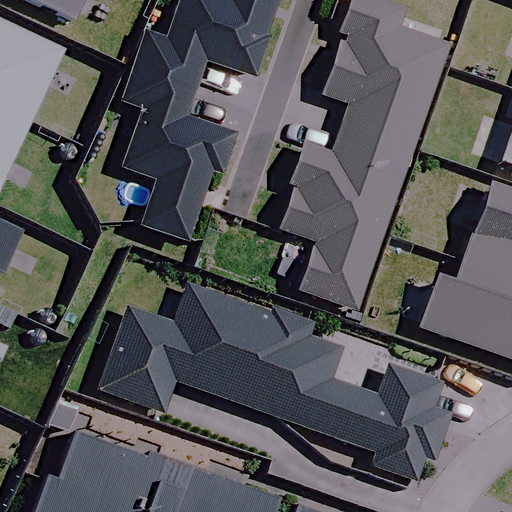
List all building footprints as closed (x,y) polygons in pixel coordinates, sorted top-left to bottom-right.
[(29,0),(73,21),(83,0),(29,0)] [(264,38),(276,0),(181,0),(167,41),(143,33),(132,64),(196,85),(204,60),(253,76),(266,38),(264,38)] [(404,9),(377,0),(349,0),(339,32),(343,34),(322,94),(347,102),(338,128),(410,152),(446,45),(398,29),(404,9)] [(67,52),(0,19),(0,106),(32,122),(67,52)] [(185,118),(196,85),(132,64),(120,100),(142,108),(122,168),(156,180),(141,225),(186,240),(209,170),(220,174),(234,134),(185,118)] [(0,188),(32,122),(0,106),(0,188)] [(410,152),(338,128),(329,154),(303,145),(289,185),(294,187),(280,229),(315,241),(298,292),(356,312),(410,152)] [(511,130),(501,163),(511,167),(511,130)] [(511,192),(486,184),(460,260),(511,277),(511,192)] [(20,233),(0,223),(0,273),(0,274),(20,233)] [(511,361),(511,277),(460,260),(452,283),(436,277),(419,329),(511,361)] [(309,336),(313,325),(271,311),(270,315),(187,287),(173,325),(125,309),(96,390),(162,412),(173,380),(281,417),(309,336)] [(343,348),(309,336),(281,417),(376,450),(371,467),(417,482),(425,458),(432,461),(448,414),(432,409),(441,382),(387,363),(375,397),(332,382),(343,348)] [(273,511),(278,501),(150,456),(148,461),(73,435),(56,483),(45,479),(33,511),(273,511)]
